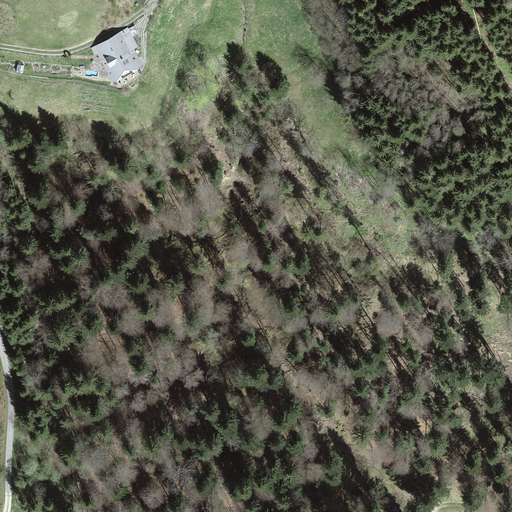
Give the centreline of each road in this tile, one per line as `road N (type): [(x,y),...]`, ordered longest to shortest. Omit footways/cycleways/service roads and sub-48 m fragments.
road 1 (track): [(0,341),(11,381),(6,511)]
road 2 (track): [(156,0),(63,54),(0,48)]
